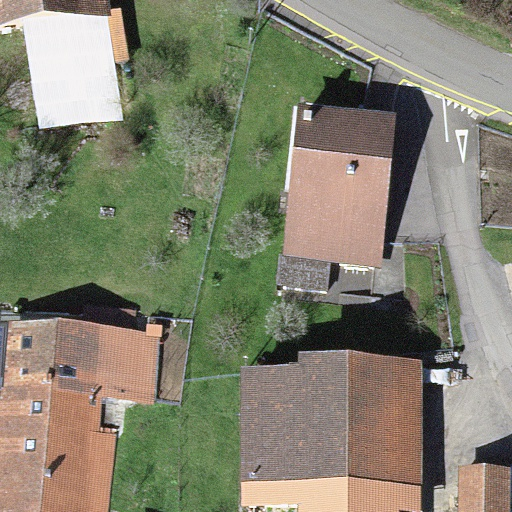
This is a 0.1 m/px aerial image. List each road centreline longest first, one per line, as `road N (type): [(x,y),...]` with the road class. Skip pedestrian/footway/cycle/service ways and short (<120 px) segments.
road 1 (unclassified): [(433,63),(451,208),(471,279),(511,363)]
road 2 (tertiary): [(433,63),(318,0)]
